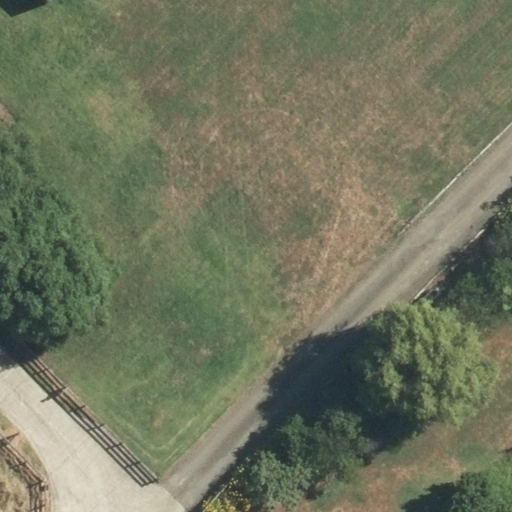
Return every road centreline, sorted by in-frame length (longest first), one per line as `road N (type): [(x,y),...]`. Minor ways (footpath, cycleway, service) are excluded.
road 1 (unknown): [(172,511),(511,178)]
road 2 (unknown): [(103,511),(0,411)]
